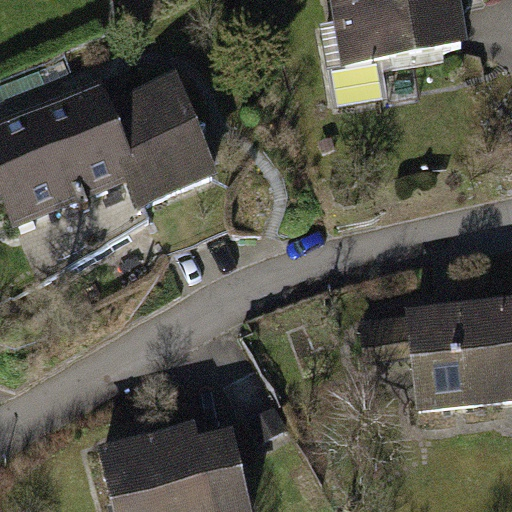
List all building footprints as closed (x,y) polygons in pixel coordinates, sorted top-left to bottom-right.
[(461,0),(332,0),(338,34),(322,36),(335,118),(421,105),(417,83),(450,78),(448,66),(471,63),(461,0)] [(115,89),(0,136),(0,215),(12,244),(126,197),(139,227),(220,193),(177,88),(124,110),(115,89)] [(430,419),(511,410),(511,313),(365,329),(370,377),(425,371),(430,419)] [(273,346),(289,385),(309,377),(293,337),(273,346)] [(207,436),(107,457),(118,511),(261,511),(249,450),(212,458),(207,436)]
